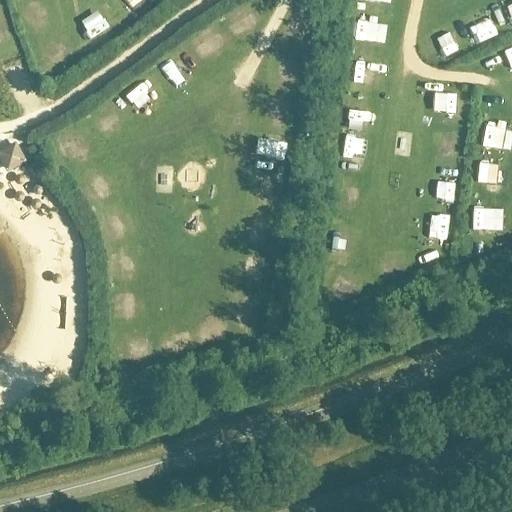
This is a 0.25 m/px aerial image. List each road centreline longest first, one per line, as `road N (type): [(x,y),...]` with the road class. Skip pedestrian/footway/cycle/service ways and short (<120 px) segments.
road 1 (tertiary): [(320,511),(511,438)]
road 2 (track): [(511,107),(471,79),(414,63),(419,0)]
